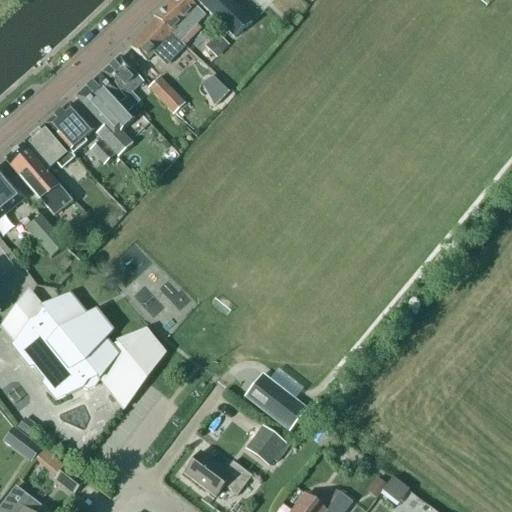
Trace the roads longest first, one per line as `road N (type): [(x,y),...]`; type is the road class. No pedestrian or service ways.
road 1 (tertiary): [(0,138),(151,0)]
road 2 (residential): [(138,489),(217,391)]
